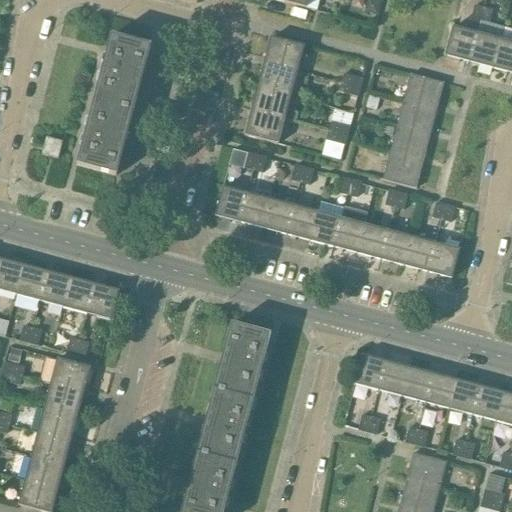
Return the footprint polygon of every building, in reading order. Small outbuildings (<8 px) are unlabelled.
[(306,10),(308,0),(272,0),(273,1),(306,10)] [(380,4),(368,1),(366,8),(370,14),(377,16),(380,4)] [(480,25),(484,10),(475,8),(471,23),(480,25)] [(484,10),(480,25),(489,28),(493,13),(484,10)] [(477,36),(453,30),(445,59),(446,59),(469,65),(477,36)] [(477,36),(469,65),(493,71),(500,42),(477,36)] [(133,114),(150,50),(111,39),(94,104),(133,114)] [(297,74),(304,49),(304,48),(271,40),(265,65),(297,74)] [(511,45),(500,42),(493,71),(511,76),(511,45)] [(291,98),(297,74),(265,65),(258,89),(291,98)] [(342,85),(361,90),(363,81),(344,76),(342,85)] [(437,112),(444,86),(411,77),(404,103),(437,112)] [(359,99),(361,90),(342,85),(339,94),(359,99)] [(291,98),(258,89),(252,113),(285,122),(295,125),(298,114),(288,111),(291,98)] [(369,97),(366,109),(376,111),(379,100),(369,97)] [(430,138),(437,112),(404,103),(397,130),(430,138)] [(94,104),(77,169),(116,179),(133,114),(94,104)] [(278,147),(285,122),(252,113),(246,138),(278,147)] [(329,134),(348,139),(351,129),(332,124),(329,134)] [(382,126),(380,133),(392,137),(394,129),(382,126)] [(423,165),(430,138),(397,130),(390,156),(423,165)] [(327,143),(346,148),(348,139),(329,134),(327,143)] [(45,151),(44,155),(43,157),(50,159),(54,160),(59,161),(63,145),(47,141),(45,151)] [(254,173),(258,158),(249,156),(245,171),(254,173)] [(390,156),(383,183),(416,191),(423,165),(390,156)] [(267,160),(258,158),(254,173),(263,175),(267,160)] [(301,185),(305,170),(296,168),(292,183),(301,185)] [(314,173),(305,170),(301,185),(310,188),(314,173)] [(348,198),(352,183),(343,181),(339,196),(348,198)] [(362,185),(352,183),(348,198),(358,200),(362,185)] [(215,219),(240,226),(246,201),(247,196),(223,190),(215,219)] [(395,210),(399,195),(389,192),(385,208),(395,210)] [(404,213),(408,197),(399,195),(395,210),(404,213)] [(246,201),(240,226),(263,232),(271,203),(265,201),(247,196),(246,201)] [(295,209),(271,203),(263,232),(287,238),(295,209)] [(442,223),(446,207),(436,205),(432,220),(442,223)] [(455,210),(446,207),(442,223),(451,225),(455,210)] [(318,215),(295,209),(287,238),(310,244),(318,215)] [(342,221),(318,215),(310,244),(334,251),(342,221)] [(365,227),(342,221),(334,251),(357,257),(365,227)] [(389,234),(365,227),(357,257),(381,263),(389,234)] [(412,240),(389,234),(381,263),(404,269),(412,240)] [(436,246),(412,240),(404,269),(428,275),(436,246)] [(428,275),(451,281),(459,252),(436,246),(428,275)] [(24,268),(0,262),(0,292),(17,297),(24,268)] [(47,274),(24,268),(17,297),(40,303),(47,274)] [(71,280),(47,274),(40,303),(63,309),(71,280)] [(94,286),(71,280),(63,309),(87,315),(94,286)] [(119,293),(94,286),(87,315),(111,322),(119,293)] [(29,345),(33,330),(24,327),(20,343),(29,345)] [(231,328),(214,392),(253,402),(270,338),(231,328)] [(29,345),(38,348),(42,332),(33,330),(29,345)] [(76,358),(80,342),(71,340),(67,355),(76,358)] [(76,358),(85,360),(89,345),(80,342),(76,358)] [(7,362),(18,365),(22,352),(10,349),(7,362)] [(385,364),(362,358),(354,387),(378,393),(385,364)] [(84,394),(90,369),(57,360),(51,385),(84,394)] [(3,373),(22,378),(25,369),(6,364),(3,373)] [(385,364),(378,393),(401,399),(408,370),(385,364)] [(432,376),(408,370),(401,399),(425,405),(432,376)] [(3,373),(1,381),(20,386),(22,378),(3,373)] [(432,376),(425,405),(449,412),(456,382),(432,376)] [(479,388),(456,382),(449,412),(472,417),(479,388)] [(84,394),(51,385),(44,409),(77,418),(84,394)] [(479,388),(472,417),(496,424),(503,394),(479,388)] [(214,392),(197,456),(236,467),(253,402),(214,392)] [(511,396),(503,394),(496,424),(511,427),(511,396)] [(71,442),(77,418),(44,409),(38,434),(71,442)] [(0,423),(10,426),(12,418),(0,414),(0,423)] [(358,432),(367,435),(371,419),(362,417),(358,432)] [(371,419),(367,435),(376,437),(380,422),(371,419)] [(0,423),(0,433),(7,435),(10,426),(0,423)] [(470,462),(474,446),(478,429),(469,427),(465,444),(461,459),(470,462)] [(414,447),(418,432),(409,429),(405,444),(405,445),(414,447)] [(414,447),(423,449),(427,434),(418,432),(414,447)] [(65,466),(71,442),(38,434),(32,458),(65,466)] [(452,457),(461,459),(465,444),(456,441),(452,457)] [(509,471),(511,458),(511,455),(504,454),(500,469),(509,471)] [(197,456),(182,511),(223,511),(236,467),(197,456)] [(440,491),(447,464),(414,456),(407,482),(440,491)] [(59,491),(65,466),(32,458),(25,482),(59,491)] [(39,511),(52,511),(59,491),(25,482),(19,507),(39,511)] [(413,511),(434,511),(440,491),(407,482),(400,508),(413,511)] [(485,490),(483,499),(502,504),(504,495),(485,490)] [(499,511),(502,504),(483,499),(481,508),(496,511),(499,511)]
